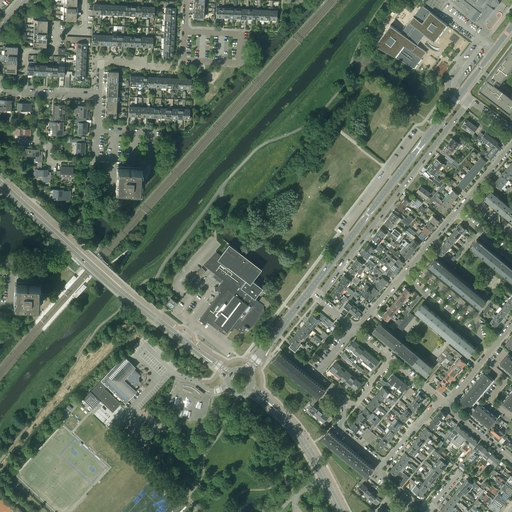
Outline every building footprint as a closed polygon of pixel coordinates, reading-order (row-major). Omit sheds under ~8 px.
[(493,9),(493,10),(493,9),(491,8),(496,0),(450,0),(451,0),(450,0),(451,0),(457,4),(457,5),(457,4),(463,9),(462,9),(463,9),(469,13),(467,16),(475,21),(476,20),(482,24),(487,17),(488,17),(487,17),(493,9)] [(409,11),(411,8),(404,3),(402,6),(409,11)] [(390,25),(375,45),(414,68),(426,52),(417,45),(425,34),(434,42),(447,25),(422,5),(401,33),(390,25)] [(279,19),(278,15),(276,15),(276,14),(277,14),(277,10),(273,10),(273,7),(272,7),(271,7),(271,10),(270,14),(270,20),(276,20),(279,19)] [(98,44),(98,35),(98,31),(100,31),(100,28),(98,28),(98,31),(96,31),(96,34),(92,34),(92,44),(98,44)] [(511,91),(502,84),(511,71),(511,42),(488,74),(490,75),(477,91),(509,115),(511,110),(511,97),(511,98),(511,97),(511,91)] [(173,56),(173,50),(163,49),(160,49),(160,48),(157,48),(157,50),(160,50),(160,52),(163,52),(163,59),(170,59),(170,56),(173,56)] [(84,79),(84,74),(75,73),(74,79),(77,79),(77,80),(79,82),(82,80),(84,80),(84,79)] [(193,89),(193,80),(191,80),(191,79),(184,79),(184,89),(190,89),(193,89)] [(0,109),(11,110),(11,104),(11,103),(11,100),(6,100),(5,100),(0,99),(0,109)] [(31,111),(31,103),(27,103),(27,101),(25,101),(25,103),(17,102),(17,110),(31,111)] [(64,114),(65,105),(53,104),(53,109),(54,109),(54,118),(61,119),(62,119),(63,114),(64,114)] [(88,117),(88,111),(87,111),(87,106),(74,105),(74,112),(74,111),(80,112),(80,116),(76,116),(76,119),(86,120),(86,117),(88,117)] [(62,131),(63,123),(63,122),(61,122),(61,119),(54,118),(54,119),(55,119),(55,122),(49,122),(49,127),(52,127),(52,134),(62,135),(61,135),(62,131),(63,131),(62,131)] [(86,134),(87,123),(86,123),(86,120),(76,119),(76,123),(78,123),(77,133),(86,134)] [(477,127),(473,125),(469,122),(470,122),(467,120),(466,121),(465,121),(465,122),(463,125),(462,126),(469,132),(470,129),(471,130),(470,131),(472,134),(477,127)] [(30,134),(30,129),(14,128),(14,134),(19,134),(19,145),(27,145),(27,143),(27,142),(27,140),(27,135),(30,135),(30,134)] [(481,132),(477,137),(486,145),(487,143),(492,137),(486,132),(484,134),(481,132)] [(467,143),(460,137),(458,140),(465,146),(467,143)] [(492,147),(485,156),(490,159),(493,156),(495,157),(498,153),(497,151),(500,147),(497,145),(499,142),(492,137),(487,143),(492,147)] [(84,154),(85,143),(84,142),(84,139),(66,138),(65,142),(76,142),(76,153),(82,153),(82,154),(82,153),(84,154)] [(452,138),(448,144),(454,149),(457,151),(461,145),(457,142),(452,138)] [(448,144),(443,150),(450,155),(454,149),(448,144)] [(42,162),(42,151),(39,151),(39,149),(38,149),(25,148),(25,150),(24,150),(23,156),(25,156),(29,156),(32,156),(33,155),(35,155),(35,161),(37,161),(37,166),(41,166),(41,162),(42,162)] [(454,160),(448,155),(445,158),(452,163),(454,160)] [(483,166),(486,161),(481,157),(477,161),(483,166)] [(446,166),(437,158),(432,164),(439,170),(442,166),(444,168),(446,166)] [(457,167),(449,161),(447,164),(455,170),(457,167)] [(479,170),(483,166),(477,161),(473,166),(479,170)] [(441,172),(439,170),(432,164),(427,171),(436,178),(441,172)] [(50,182),(50,172),(47,172),(47,169),(46,169),(44,169),(41,169),(41,166),(37,166),(37,169),(34,169),(34,172),(33,172),(33,176),(39,176),(42,177),(41,181),(50,182)] [(141,192),(142,167),(116,166),(115,190),(141,192)] [(475,175),(479,170),(473,166),(470,170),(475,175)] [(72,176),(72,168),(68,167),(60,167),(60,171),(56,171),(56,179),(60,179),(60,176),(72,176)] [(508,179),(511,175),(511,174),(506,169),(502,174),(508,179)] [(471,180),(475,175),(470,170),(466,175),(471,180)] [(508,179),(502,174),(498,179),(504,184),(508,179)] [(471,180),(466,175),(462,179),(467,184),(471,180)] [(440,182),(435,178),(432,181),(440,187),(445,181),(442,179),(440,182)] [(464,189),(467,184),(462,179),(458,184),(464,189)] [(499,191),(504,184),(498,179),(494,183),(496,185),(494,188),(499,191)] [(421,195),(426,189),(421,186),(417,191),(421,195)] [(69,195),(69,191),(63,190),(63,189),(55,189),(55,190),(50,190),(50,193),(52,193),(52,203),(57,204),(58,196),(62,197),(62,199),(70,200),(70,194),(70,195),(69,195)] [(426,199),(430,193),(426,189),(421,195),(426,199)] [(455,199),(458,195),(453,190),(449,195),(455,199)] [(497,209),(503,202),(490,191),(484,199),(497,209)] [(451,204),(455,199),(449,195),(446,199),(451,204)] [(422,203),(417,199),(415,201),(409,196),(407,199),(404,197),(400,202),(408,207),(409,205),(410,206),(412,203),(413,204),(418,208),(422,203)] [(447,208),(451,204),(446,199),(442,204),(447,208)] [(406,210),(408,207),(400,202),(397,207),(403,211),(405,209),(406,210)] [(511,217),(511,208),(503,202),(497,209),(510,220),(511,217)] [(447,208),(442,204),(438,208),(443,213),(447,208)] [(432,211),(428,207),(422,215),(424,216),(427,212),(430,214),(432,211)] [(393,212),(388,218),(397,224),(401,218),(393,212)] [(439,221),(433,216),(429,221),(435,225),(439,221)] [(411,222),(404,217),(401,221),(408,226),(411,222)] [(388,218),(384,223),(393,229),(397,224),(388,218)] [(435,225),(429,221),(426,225),(431,230),(435,225)] [(462,233),(465,229),(467,227),(464,225),(463,226),(460,224),(456,229),(462,233)] [(429,233),(431,230),(426,225),(423,228),(421,226),(419,228),(428,235),(430,234),(430,233),(429,233)] [(416,232),(409,227),(407,229),(414,235),(416,232)] [(383,239),(387,233),(380,228),(376,233),(383,239)] [(428,235),(419,228),(417,231),(419,232),(418,235),(423,239),(427,235),(428,236),(428,235)] [(398,238),(401,234),(397,231),(394,229),(391,233),(398,238)] [(460,236),(462,233),(456,229),(452,233),(458,238),(459,239),(460,237),(460,236)] [(379,244),(383,239),(376,233),(372,239),(379,244)] [(458,238),(452,233),(448,238),(454,243),(458,238)] [(419,244),(414,239),(412,238),(411,239),(408,242),(416,249),(419,244)] [(450,247),(454,243),(448,238),(444,243),(450,247)] [(503,262),(488,250),(477,240),(470,247),(497,269),(503,262)] [(416,249),(408,242),(404,247),(412,253),(416,249)] [(371,253),(375,248),(369,243),(365,248),(371,253)] [(450,247),(444,243),(440,247),(446,252),(450,247)] [(255,298),(263,289),(263,288),(252,280),(259,270),(237,253),(238,251),(228,244),(229,244),(220,255),(216,252),(204,265),(215,274),(213,277),(220,283),(218,285),(218,286),(214,287),(215,287),(215,291),(218,291),(218,294),(199,320),(205,324),(206,323),(207,321),(224,335),(227,331),(228,332),(228,331),(227,330),(227,329),(229,331),(232,330),(234,327),(240,332),(242,331),(245,329),(246,329),(247,329),(247,328),(247,327),(251,327),(264,310),(263,308),(263,305),(259,302),(255,298)] [(398,254),(391,247),(389,250),(396,256),(398,254)] [(412,253),(404,247),(403,248),(403,247),(400,250),(400,251),(400,252),(400,253),(402,254),(402,253),(408,258),(412,253)] [(446,252),(440,247),(436,252),(442,257),(446,252)] [(367,259),(371,253),(365,248),(361,254),(367,259)] [(396,272),(400,267),(395,263),(392,260),(389,263),(384,259),(387,256),(385,255),(381,259),(382,260),(385,263),(396,272)] [(361,267),(363,263),(357,258),(353,264),(362,271),(364,269),(361,267)] [(400,267),(404,263),(399,258),(395,263),(400,267)] [(460,280),(436,260),(434,258),(428,265),(454,287),(460,280)] [(368,259),(366,261),(371,265),(371,266),(374,268),(376,265),(368,259)] [(511,269),(503,262),(497,269),(511,281),(511,269)] [(392,277),(396,272),(385,263),(384,265),(386,267),(387,268),(385,270),(385,271),(392,277)] [(362,271),(353,264),(348,270),(354,275),(357,272),(360,274),(362,271)] [(203,274),(206,272),(201,268),(202,267),(201,267),(196,273),(200,277),(203,274)] [(383,274),(375,268),(373,271),(375,273),(376,272),(381,276),(383,274)] [(359,282),(353,278),(349,275),(347,278),(344,275),(340,281),(346,286),(351,280),(351,281),(356,285),(359,282)] [(384,286),(388,282),(383,277),(380,280),(378,278),(377,280),(378,282),(384,286)] [(486,301),(460,280),(454,287),(480,309),(486,301)] [(341,293),(346,286),(340,281),(335,288),(341,293)] [(39,307),(40,283),(15,282),(14,306),(39,307)] [(380,291),(384,286),(378,282),(375,286),(380,291)] [(380,291),(375,286),(372,289),(367,285),(365,287),(371,291),(376,296),(380,291)] [(372,301),(376,296),(371,291),(365,287),(363,288),(366,290),(363,293),(360,291),(358,293),(363,297),(365,295),(372,301)] [(341,293),(335,288),(330,294),(334,296),(333,297),(335,299),(336,298),(339,300),(342,296),(340,295),(341,293)] [(412,293),(406,288),(402,293),(408,298),(412,293)] [(408,298),(402,293),(398,297),(404,302),(408,298)] [(172,309),(177,302),(170,297),(165,304),(172,309)] [(400,307),(404,302),(398,297),(394,302),(400,307)] [(353,314),(358,308),(355,306),(359,301),(357,300),(353,304),(348,310),(353,314)] [(353,304),(349,301),(344,307),(348,310),(353,304)] [(396,312),(400,307),(394,302),(390,307),(396,312)] [(453,329),(422,303),(416,310),(469,355),(475,348),(457,332),(456,333),(453,330),(453,329)] [(507,313),(511,308),(506,303),(502,308),(507,313)] [(396,312),(390,307),(386,312),(392,316),(395,319),(397,317),(394,315),(396,312)] [(496,311),(498,313),(503,317),(507,313),(502,308),(500,307),(496,311)] [(357,318),(362,312),(358,308),(353,314),(357,318)] [(317,325),(321,321),(319,319),(316,316),(319,313),(317,312),(316,314),(315,316),(312,314),(309,319),(317,325)] [(392,316),(386,312),(382,316),(388,321),(392,316)] [(499,322),(503,317),(498,313),(494,317),(499,322)] [(495,327),(499,322),(494,317),(490,322),(495,327)] [(317,325),(309,319),(305,323),(311,328),(313,326),(315,328),(317,325)] [(313,330),(311,328),(305,323),(301,328),(309,335),(313,330)] [(430,367),(379,324),(373,331),(392,347),(392,346),(395,348),(395,349),(426,376),(433,367),(431,366),(430,367)] [(309,335),(301,328),(297,332),(303,337),(303,338),(305,339),(307,337),(308,338),(310,336),(309,335)] [(299,342),(303,338),(303,337),(297,332),(293,337),(299,342)] [(322,340),(316,335),(315,335),(312,338),(314,339),(316,340),(319,343),(322,340)] [(295,352),(302,344),(299,342),(293,337),(289,342),(292,344),(289,347),(295,352)] [(353,351),(359,344),(354,340),(348,347),(353,351)] [(358,355),(364,349),(359,344),(353,351),(358,355)] [(363,360),(369,353),(364,349),(358,355),(359,355),(357,358),(359,360),(361,357),(363,360)] [(318,398),(326,389),(324,387),(323,388),(293,364),(279,353),(273,361),(319,398),(318,398)] [(367,365),(374,357),(369,353),(363,360),(364,360),(362,361),(367,365)] [(466,363),(461,359),(462,357),(459,354),(457,356),(458,357),(455,362),(462,368),(466,363)] [(511,357),(507,354),(500,363),(511,373),(511,357)] [(139,380),(139,377),(140,375),(131,367),(133,365),(123,356),(113,368),(112,367),(109,370),(110,370),(101,380),(110,389),(109,390),(113,393),(114,392),(125,403),(134,393),(132,391),(141,382),(139,380)] [(376,364),(379,361),(374,357),(367,365),(372,369),(376,364)] [(336,373),(341,366),(336,362),(334,364),(331,369),(336,373)] [(462,368),(455,362),(453,363),(455,365),(452,368),(458,373),(462,368)] [(339,379),(346,370),(341,366),(336,373),(334,375),(339,379)] [(454,377),(458,373),(452,368),(448,372),(454,377)] [(346,381),(351,374),(346,370),(339,379),(340,379),(341,377),(346,381)] [(493,379),(484,371),(458,402),(467,410),(468,409),(473,403),(493,379)] [(450,382),(454,377),(448,372),(444,377),(450,382)] [(351,385),(356,379),(351,374),(346,381),(351,385)] [(399,378),(394,374),(389,380),(393,384),(399,378)] [(446,387),(450,382),(444,377),(440,382),(439,381),(446,387)] [(398,388),(403,382),(399,378),(393,384),(398,388)] [(356,389),(361,383),(356,379),(351,385),(356,389)] [(120,403),(104,388),(106,387),(100,381),(90,392),(90,391),(82,399),(93,409),(100,401),(112,412),(120,403)] [(446,387),(439,381),(437,383),(439,384),(436,387),(442,391),(446,387)] [(403,392),(408,386),(403,382),(398,388),(403,392)] [(389,392),(383,387),(379,392),(385,397),(389,392)] [(404,395),(406,397),(413,389),(410,388),(404,395)] [(406,397),(409,399),(415,391),(413,389),(406,397)] [(511,390),(502,403),(511,410),(511,409),(511,390)] [(385,397),(379,392),(375,397),(381,402),(385,397)] [(424,399),(419,395),(415,399),(420,403),(424,399)] [(377,407),(381,402),(375,397),(371,401),(377,407)] [(416,408),(420,403),(415,399),(411,404),(416,408)] [(314,414),(319,408),(314,404),(315,403),(312,401),(307,408),(307,409),(307,408),(314,414)] [(373,411),(377,407),(371,401),(367,406),(373,411)] [(413,413),(416,408),(411,404),(407,408),(413,413)] [(474,404),(469,410),(471,412),(471,413),(488,428),(496,418),(478,404),(477,406),(474,404)] [(319,418),(324,412),(319,408),(314,414),(319,418)] [(368,418),(372,413),(366,408),(362,412),(368,418)] [(409,417),(413,413),(407,408),(403,413),(409,417)] [(405,422),(409,417),(403,413),(401,415),(396,411),(394,413),(405,422)] [(443,420),(447,416),(440,411),(436,415),(443,420)] [(327,425),(333,418),(329,415),(329,416),(324,412),(319,418),(324,422),(327,425)] [(368,418),(362,412),(358,417),(364,422),(368,418)] [(443,420),(436,415),(432,420),(439,425),(443,420)] [(367,424),(364,422),(358,417),(354,422),(360,427),(363,424),(365,426),(367,424)] [(403,424),(397,420),(394,424),(399,429),(403,424)] [(434,430),(439,425),(432,420),(428,425),(434,430)] [(360,427),(354,422),(350,427),(356,432),(360,427)] [(395,433),(399,429),(394,424),(390,429),(395,433)] [(456,435),(462,428),(457,424),(446,438),(451,442),(456,435)] [(495,435),(499,429),(496,427),(497,426),(496,425),(490,431),(495,435)] [(363,438),(369,430),(367,428),(361,436),(363,438)] [(428,437),(431,433),(426,428),(422,432),(428,437)] [(455,445),(465,431),(462,428),(456,435),(458,436),(453,443),(455,445)] [(391,438),(395,433),(390,429),(386,434),(391,438)] [(499,439),(505,432),(504,431),(503,432),(499,429),(495,435),(499,439)] [(372,467),(331,433),(332,432),(329,430),(321,440),(322,440),(322,439),(367,476),(366,477),(367,477),(375,468),(372,466),(372,467)] [(365,440),(369,435),(372,432),(369,430),(363,438),(365,440)] [(464,441),(470,435),(465,431),(455,445),(457,446),(462,440),(464,441)] [(430,439),(428,437),(422,432),(418,437),(425,443),(426,444),(430,439)] [(368,441),(370,443),(376,436),(374,434),(372,437),(368,441)] [(391,438),(386,434),(382,438),(388,443),(391,438)] [(463,451),(474,438),(470,435),(464,441),(466,443),(461,450),(463,451)] [(384,447),(388,443),(382,438),(380,436),(378,438),(381,440),(378,443),(384,447)] [(425,443),(418,437),(415,441),(422,447),(425,443)] [(473,448),(478,442),(474,438),(463,451),(465,453),(470,446),(473,448)] [(511,448),(511,442),(510,441),(511,441),(507,438),(503,442),(507,445),(511,449),(511,448)] [(422,447),(415,441),(411,446),(418,452),(419,453),(421,451),(419,450),(422,447)] [(384,447),(378,443),(375,447),(380,452),(384,447)] [(473,460),(484,446),(479,443),(474,449),(476,451),(469,460),(471,462),(473,459),(473,460)] [(418,452),(411,446),(407,451),(414,456),(418,452)] [(482,456),(488,449),(484,446),(473,460),(475,461),(480,455),(482,456)] [(481,466),(492,453),(488,449),(482,456),(484,458),(479,464),(481,466)] [(407,462),(411,457),(405,453),(401,457),(407,462)] [(436,455),(435,456),(440,459),(436,464),(438,465),(443,470),(447,465),(443,462),(445,459),(437,453),(436,455)] [(491,463),(496,456),(492,453),(481,466),(483,468),(488,461),(491,463)] [(489,473),(500,460),(496,456),(491,463),(493,465),(487,471),(489,473)] [(410,465),(407,462),(401,457),(397,462),(405,468),(407,465),(408,466),(409,466),(410,465)] [(405,468),(397,462),(394,466),(402,474),(402,475),(404,477),(405,476),(406,476),(407,475),(403,472),(405,468)] [(443,470),(438,465),(434,469),(439,474),(443,470)] [(402,474),(394,466),(390,471),(392,473),(390,476),(394,480),(399,474),(401,475),(401,474),(402,475),(402,474)] [(436,478),(439,474),(434,469),(432,468),(428,472),(430,474),(436,478)] [(511,475),(504,470),(502,472),(509,477),(507,479),(511,482),(511,475)] [(436,478),(430,474),(428,472),(424,477),(432,483),(436,478)] [(401,487),(409,477),(407,475),(406,476),(405,476),(404,477),(405,477),(402,481),(399,484),(401,487)] [(432,483),(424,477),(426,478),(423,483),(428,487),(432,483)] [(511,482),(507,479),(506,482),(499,477),(497,479),(511,489),(511,482)] [(479,486),(473,482),(472,483),(467,479),(463,483),(468,488),(471,485),(476,490),(479,486)] [(511,491),(511,489),(497,479),(496,481),(503,486),(501,488),(510,495),(511,491)] [(362,493),(367,487),(363,483),(363,482),(361,480),(358,484),(360,485),(357,489),(362,493)] [(424,492),(428,487),(423,483),(420,481),(419,483),(420,484),(418,486),(424,492)] [(468,488),(463,483),(459,488),(465,492),(468,488)] [(510,495),(501,488),(499,491),(497,489),(492,485),(491,487),(496,491),(506,499),(510,495)] [(424,492),(418,486),(419,487),(415,492),(421,497),(424,492)] [(367,497),(372,491),(367,487),(362,493),(367,497)] [(496,491),(491,487),(489,490),(496,495),(494,497),(503,503),(506,499),(496,491)] [(465,492),(459,488),(455,492),(461,497),(465,492)] [(374,503),(380,496),(378,494),(377,495),(372,491),(367,497),(372,501),(372,502),(372,501),(374,503)] [(461,497),(455,492),(452,497),(457,501),(461,497)] [(503,503),(494,497),(493,500),(486,494),(484,496),(500,508),(503,503)] [(496,511),(500,508),(484,496),(482,495),(480,497),(490,504),(488,506),(495,511),(496,511)] [(457,501),(452,497),(448,501),(453,506),(457,501)] [(450,510),(453,506),(448,501),(444,506),(451,511),(450,510)]
